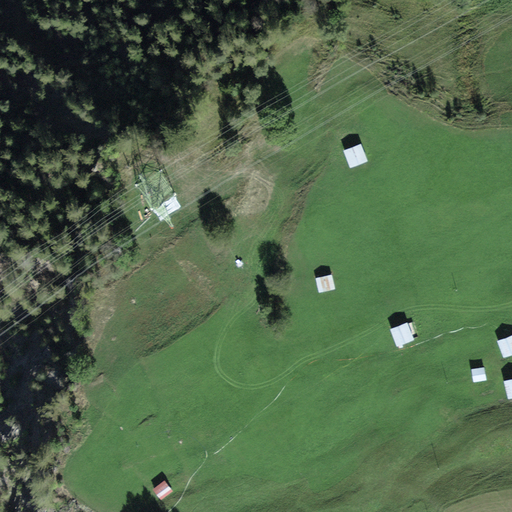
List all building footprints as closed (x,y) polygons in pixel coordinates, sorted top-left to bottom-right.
[(361,144),(344,150),(350,167),(367,162),(361,144)] [(318,278),(319,292),(334,292),(333,278),(318,278)] [(394,332),(399,346),(411,341),(406,328),(394,332)] [(511,339),(510,336),(499,342),(507,357),(511,354),(511,339)] [(477,381),(487,379),(485,370),(475,372),(477,381)] [(161,500),(173,492),(165,482),(153,489),(161,500)]
